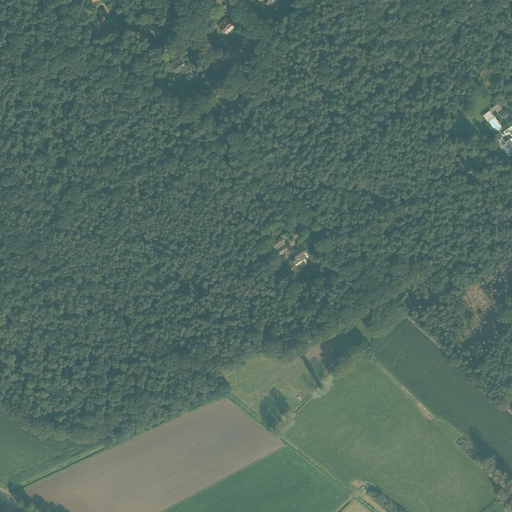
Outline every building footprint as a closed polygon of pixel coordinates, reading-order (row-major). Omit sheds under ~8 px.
[(264,0),(263,2),(272,9),(277,0),(264,0)] [(228,13),(233,8),(229,4),(227,6),(225,4),(223,7),(228,13)] [(218,25),(221,29),(224,33),(233,25),(227,17),(224,20),(225,22),(224,23),(222,22),(218,25)] [(119,25),(115,22),(109,28),(113,32),(119,25)] [(163,29),(163,30),(146,25),(144,33),(161,37),(162,35),(169,37),(171,31),(163,29)] [(285,26),(280,34),(286,37),(290,29),(285,26)] [(179,58),(176,60),(169,65),(175,73),(180,70),(185,77),(191,74),(189,71),(188,72),(185,67),(185,66),(179,58)] [(212,70),(216,73),(223,66),(220,62),(212,70)] [(182,99),(186,103),(200,90),(197,87),(194,90),(193,89),(182,99)] [(212,92),(209,98),(212,100),(216,101),(220,91),(217,90),(215,93),(212,92)] [(225,94),(224,95),(220,99),(223,101),(220,105),(225,109),(228,105),(230,107),(229,107),(231,108),(230,108),(235,113),(240,106),(237,103),(235,106),(231,102),(233,101),(225,94)] [(511,126),(503,133),(504,132),(506,136),(509,134),(511,137),(511,138),(506,143),(511,151),(511,126)] [(452,156),(447,150),(444,154),(449,160),(452,156)] [(459,161),(461,166),(463,171),(467,169),(468,170),(471,169),(469,165),(470,164),(469,164),(465,155),(457,158),(458,161),(459,161)] [(275,248),(276,250),(279,255),(289,249),(281,238),(271,244),(274,248),(275,248)] [(302,246),(297,249),(291,253),(295,258),(291,261),(294,266),(306,258),(303,253),(305,251),(302,246)] [(196,298),(200,295),(191,284),(187,288),(191,292),(190,293),(193,297),(194,296),(196,298)]
